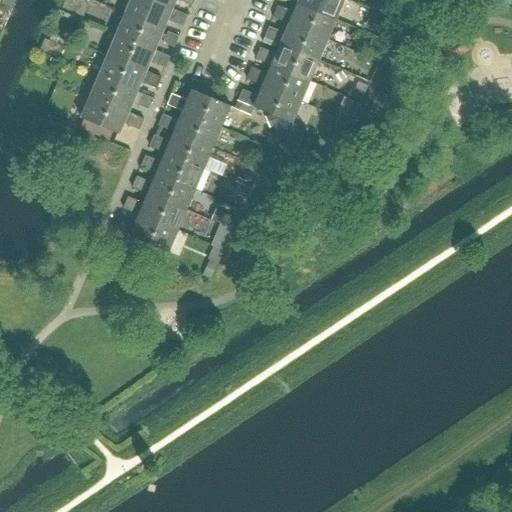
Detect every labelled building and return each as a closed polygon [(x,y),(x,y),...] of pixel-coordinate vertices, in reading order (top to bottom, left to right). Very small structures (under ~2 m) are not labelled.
[(187,16),(172,9),(172,10),(148,0),(129,0),(124,14),(163,30),(167,21),(182,27),(187,16)] [(148,0),(172,10),(172,9),(175,0),(178,0),(180,1),(191,5),(193,0),(148,0)] [(288,0),(296,3),(297,3),(336,19),(344,0),(288,0)] [(288,23),(327,40),(336,19),(297,3),(296,3),(292,13),(277,7),(273,17),(288,24),(288,23)] [(158,41),(163,30),(124,14),(115,34),(154,51),(155,50),(158,41)] [(318,61),(327,40),(288,23),(288,24),(283,33),(268,27),(264,38),(279,44),(318,61)] [(167,31),(162,43),(173,47),(178,36),(167,31)] [(158,52),(155,50),(154,51),(115,34),(107,55),(146,71),(150,62),(165,68),(170,57),(158,52)] [(310,81),(318,61),(279,44),(275,54),(260,48),(255,59),(270,65),(270,64),(310,81)] [(161,77),(146,71),(107,55),(98,76),(137,92),(141,82),(156,89),(161,77)] [(246,79),(261,86),(261,85),(301,102),(310,81),(270,64),(270,65),(266,75),(251,68),(246,79)] [(152,98),(137,92),(98,76),(89,96),(128,113),(132,103),(148,110),(152,98)] [(292,124),(301,102),(261,85),(261,86),(252,107),(292,124)] [(166,105),(181,112),(221,128),(230,106),(191,89),(186,100),(171,94),(166,105)] [(256,95),(253,94),(242,89),(235,106),(249,112),(256,95)] [(132,114),(128,113),(89,96),(80,118),(119,135),(123,124),(127,126),(139,130),(144,119),(132,114)] [(212,149),(221,128),(181,112),(178,121),(162,114),(158,126),(169,130),(173,132),(212,149)] [(277,118),(267,114),(265,115),(269,128),(274,127),(277,118)] [(203,169),(212,149),(173,132),(169,141),(154,135),(149,146),(164,153),(164,152),(203,169)] [(195,190),(203,169),(164,152),(164,153),(160,162),(145,156),(140,167),(155,174),(155,173),(195,190)] [(186,210),(195,190),(155,173),(155,174),(151,183),(136,177),(131,188),(146,194),(147,194),(186,210)] [(138,214),(177,231),(186,210),(147,194),(146,194),(143,204),(127,197),(122,209),(138,215),(138,214)] [(168,253),(177,231),(138,214),(138,215),(134,225),(119,218),(114,230),(168,253)]
